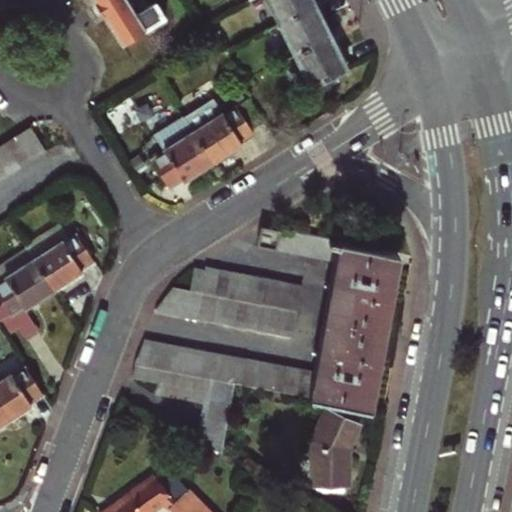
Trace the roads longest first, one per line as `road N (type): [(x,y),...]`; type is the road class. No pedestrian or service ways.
road 1 (primary): [(455,222),(451,298),(411,511)]
road 2 (residential): [(156,256),(123,300),(44,511)]
road 3 (primary): [(466,511),(511,265)]
road 4 (residential): [(156,256),(56,91)]
road 5 (residential): [(314,160),(156,256)]
road 6 (primary): [(314,160),(392,181),(455,222)]
road 7 (primary): [(511,187),(480,48)]
road 8 (primary): [(430,84),(446,137),(455,222)]
road 9 (residential): [(430,84),(314,160)]
road 10 (residential): [(51,0),(92,71),(56,91)]
